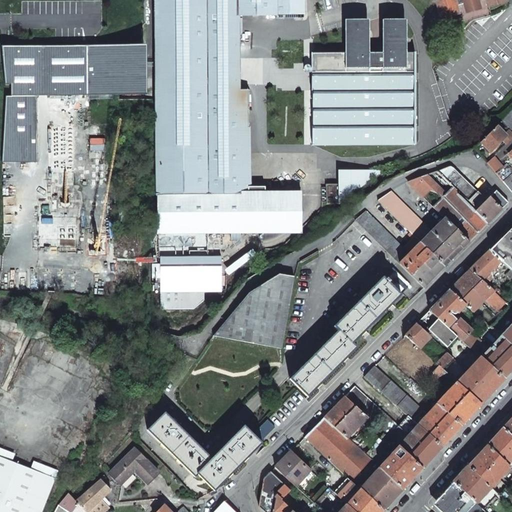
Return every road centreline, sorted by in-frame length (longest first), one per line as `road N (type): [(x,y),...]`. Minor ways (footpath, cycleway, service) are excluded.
road 1 (residential): [(0,308),(46,306),(190,354),(243,282),(331,239),(401,177),(470,155),(511,205)]
road 2 (residential): [(249,511),(233,495),(511,216)]
road 3 (tertiary): [(511,398),(414,504)]
